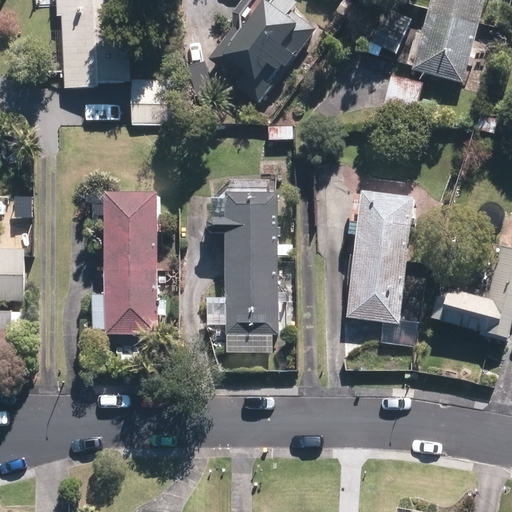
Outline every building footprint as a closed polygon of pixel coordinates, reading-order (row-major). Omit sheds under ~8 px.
[(126,0),(54,0),(55,16),(61,15),(63,85),(96,84),(96,81),(129,80),(126,0)] [(238,0),(232,10),(232,23),(207,56),(261,96),(315,25),(292,8),(298,0),(238,0)] [(482,0),(429,0),(412,66),(462,79),(482,0)] [(390,6),(372,39),(399,53),(417,20),(390,6)] [(422,82),(390,75),(383,108),(414,116),(422,82)] [(170,80),(131,80),(131,124),(170,124),(170,80)] [(480,116),(480,131),(493,131),(492,116),(480,116)] [(293,137),(293,125),(280,125),(281,138),(293,137)] [(409,193),(358,188),(345,317),(396,322),(409,193)] [(102,191),(106,333),(159,332),(156,190),(102,191)] [(275,191),(224,191),(224,215),(208,215),(208,230),(224,230),(225,296),(208,296),(207,321),(226,322),(226,352),(272,353),(273,333),(277,333),(275,191)] [(0,298),(24,299),(26,244),(0,243),(0,298)] [(511,248),(498,245),(484,296),(446,286),(437,317),(506,334),(511,309),(511,248)] [(19,316),(0,314),(0,343),(17,344),(19,316)]
